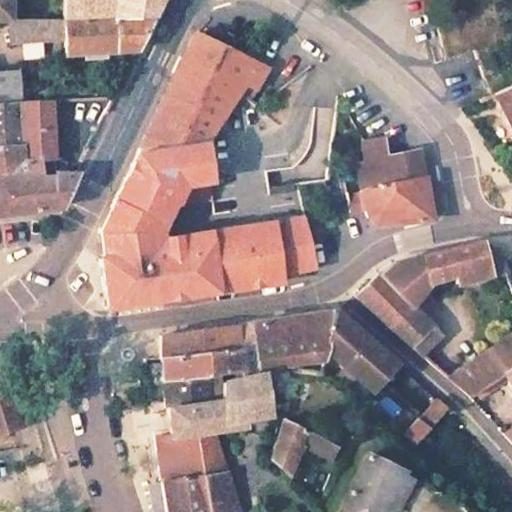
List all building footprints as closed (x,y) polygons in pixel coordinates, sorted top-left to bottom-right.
[(0,0),(0,18),(8,18),(9,0),(0,0)] [(52,0),(51,17),(63,16),(64,0),(52,0)] [(64,0),(63,16),(150,18),(158,0),(64,0)] [(8,18),(8,31),(63,31),(64,52),(135,49),(150,18),(63,16),(51,17),(8,18)] [(229,80),(251,104),(266,70),(191,35),(137,149),(205,138),(229,80)] [(25,48),(0,51),(0,103),(20,102),(21,90),(36,89),(34,69),(28,69),(25,48)] [(511,85),(498,93),(511,123),(511,85)] [(19,157),(37,156),(53,156),(50,100),(20,102),(19,146),(19,157)] [(0,103),(0,145),(19,146),(20,102),(0,103)] [(361,155),(351,171),(365,215),(373,217),(431,218),(417,150),(381,155),(379,134),(360,139),(361,155)] [(205,138),(137,149),(102,223),(109,262),(102,264),(109,306),(281,279),(280,273),(312,268),(302,220),(167,240),(164,223),(173,201),(176,193),(180,196),(183,189),(194,196),(201,195),(216,192),(205,138)] [(0,145),(0,175),(49,175),(50,170),(37,170),(37,156),(19,157),(19,146),(0,145)] [(0,214),(60,207),(77,170),(50,170),(49,175),(0,175),(0,214)] [(453,272),(455,279),(502,265),(498,257),(482,243),(470,242),(400,260),(412,281),(453,272)] [(403,296),(412,281),(400,260),(393,262),(379,272),(403,296)] [(416,351),(438,334),(403,296),(379,272),(355,294),(387,326),(416,351)] [(250,324),(248,362),(321,349),(335,310),(250,324)] [(321,349),(368,391),(396,363),(335,310),(321,349)] [(250,324),(238,325),(235,349),(159,357),(160,381),(223,374),(247,371),(250,324)] [(210,329),(160,334),(159,357),(235,349),(238,325),(210,329)] [(511,332),(446,376),(469,395),(501,373),(511,364),(511,332)] [(511,364),(501,373),(511,390),(511,364)] [(0,434),(18,429),(0,372),(0,434)] [(223,374),(160,381),(161,388),(163,407),(222,404),(223,383),(223,374)] [(251,418),(269,414),(259,374),(247,377),(223,383),(222,404),(163,407),(165,424),(165,428),(167,437),(211,429),(211,428),(239,421),(251,418)] [(436,398),(401,435),(410,444),(446,407),(436,398)] [(285,474),(296,445),(328,457),(334,444),(281,416),(280,417),(269,459),(285,474)] [(511,425),(501,431),(511,443),(511,425)] [(224,470),(211,429),(167,437),(165,428),(144,430),(147,449),(153,448),(158,479),(224,470)] [(405,470),(367,452),(336,511),(383,511),(386,507),(393,511),(395,511),(408,484),(412,479),(403,474),(405,470)] [(238,511),(224,470),(158,479),(163,508),(164,511),(238,511)]
